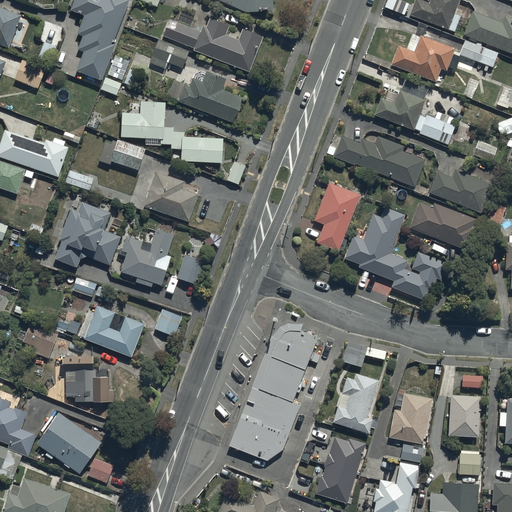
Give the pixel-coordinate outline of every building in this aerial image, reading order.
[(76,72),(99,80),(129,0),(75,0),(72,10),(85,15),(78,34),(84,36),(79,50),(84,52),(76,72)] [(219,0),(246,12),(273,10),(272,0),(219,0)] [(415,0),(410,16),(450,29),(459,0),(431,0),(431,2),(424,0),(415,0)] [(0,45),(9,48),(21,15),(0,7),(0,45)] [(462,35),(511,54),(511,21),(473,7),(462,35)] [(163,36),(250,71),(264,37),(242,29),(238,39),(227,35),(230,27),(208,18),(202,32),(170,19),(163,36)] [(397,46),(390,65),(441,84),(454,49),(421,37),(415,52),(397,46)] [(189,52),(158,40),(148,64),(165,70),(168,63),(182,68),(189,52)] [(492,67),(498,52),(464,40),(459,53),(492,67)] [(44,42),(38,59),(49,64),(56,47),(44,42)] [(128,61),(115,56),(108,74),(121,79),(128,61)] [(23,61),(15,80),(37,89),(45,70),(23,61)] [(140,73),(129,69),(124,81),(135,85),(140,73)] [(177,102),(233,123),(243,97),(223,90),(226,80),(206,72),(203,82),(193,78),(190,86),(184,83),(177,102)] [(105,78),(100,90),(117,96),(121,85),(105,78)] [(381,98),(374,115),(415,131),(427,101),(401,90),(395,104),(381,98)] [(181,161),(222,162),(223,138),(184,137),(184,132),(174,132),(174,127),(164,127),(165,104),(140,103),(140,113),(121,113),(120,138),(160,139),(160,145),(171,145),(171,149),(181,149),(181,161)] [(511,117),(495,124),(500,136),(511,131),(511,117)] [(0,144),(0,157),(59,178),(69,147),(46,139),(44,144),(5,131),(0,144)] [(332,156),(414,188),(426,160),(403,151),(405,147),(377,136),(359,144),(340,137),(332,156)] [(101,158),(139,172),(146,152),(108,139),(101,158)] [(491,161),(496,148),(496,147),(478,140),(472,155),(491,161)] [(234,161),(227,180),(238,184),(245,165),(234,161)] [(24,172),(0,163),(0,187),(17,193),(24,172)] [(89,190),(93,178),(69,169),(65,181),(89,190)] [(143,207),(188,222),(197,194),(183,189),(186,180),(155,170),(143,207)] [(438,171),(429,193),(482,214),(494,185),(456,170),(453,177),(438,171)] [(317,245),(338,253),(362,195),(328,182),(313,221),(324,226),(317,245)] [(497,229),(505,208),(494,204),(497,196),(491,194),(488,202),(492,203),(484,224),(497,229)] [(420,199),(408,230),(465,251),(477,221),(420,199)] [(77,201),(53,258),(77,268),(81,260),(87,257),(109,266),(121,237),(104,230),(111,214),(77,201)] [(392,288),(425,302),(440,280),(447,264),(418,253),(414,263),(390,253),(406,215),(386,207),(381,217),(375,214),(364,241),(354,237),(344,260),(395,281),(392,288)] [(120,276),(159,288),(176,236),(156,230),(152,244),(127,236),(122,252),(127,254),(120,276)] [(177,279),(199,286),(207,263),(185,256),(177,279)] [(174,277),(165,277),(166,292),(174,292),(174,277)] [(73,289),(101,301),(105,290),(78,278),(73,289)] [(82,339),(131,358),(145,325),(96,305),(82,339)] [(162,310),(155,329),(175,337),(182,317),(162,310)] [(58,334),(29,325),(23,344),(35,348),(34,352),(50,357),(58,334)] [(300,403),(292,400),(317,335),(295,326),(284,330),(277,338),(233,447),(267,460),(282,450),(300,403)] [(94,354),(62,357),(66,402),(112,398),(110,376),(96,377),(94,354)] [(335,426),(365,435),(381,381),(350,372),(335,426)] [(481,388),(482,375),(462,375),(462,387),(481,388)] [(391,440),(423,446),(432,399),(399,393),(391,440)] [(482,398),(452,396),(449,435),(480,437),(482,398)] [(0,444),(29,455),(37,435),(22,429),(29,411),(0,399),(0,444)] [(59,413),(36,445),(79,475),(102,443),(59,413)] [(316,497),(346,505),(365,444),(335,435),(316,497)] [(427,448),(402,444),(399,458),(420,462),(421,455),(425,456),(427,448)] [(0,475),(11,481),(22,457),(0,447),(0,475)] [(480,475),(481,454),(478,454),(478,452),(461,451),(461,453),(459,453),(458,474),(480,475)] [(95,459),(88,476),(106,483),(113,467),(95,459)] [(373,511),(408,511),(418,466),(401,463),(396,485),(380,482),(373,511)] [(1,511),(64,511),(70,495),(24,479),(18,497),(8,494),(1,511)] [(429,480),(428,511),(477,511),(478,482),(429,480)] [(493,511),(511,511),(511,484),(495,484),(493,511)] [(226,493),(218,511),(275,511),(281,499),(259,490),(254,504),(226,493)]
